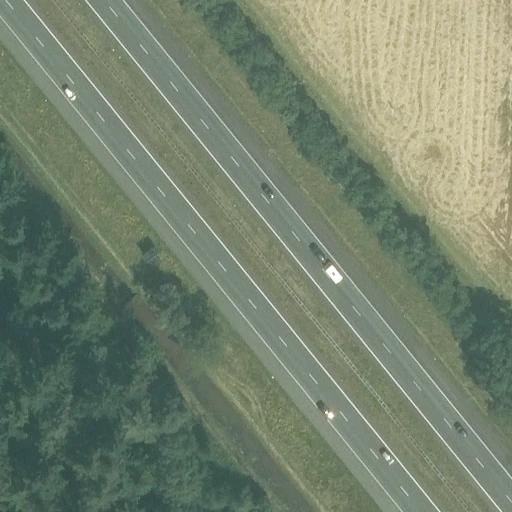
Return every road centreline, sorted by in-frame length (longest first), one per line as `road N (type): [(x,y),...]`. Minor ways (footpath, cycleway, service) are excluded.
road 1 (motorway): [(1,0),(417,511)]
road 2 (motorway): [(511,504),(102,0)]
road 3 (track): [(148,511),(148,350)]
